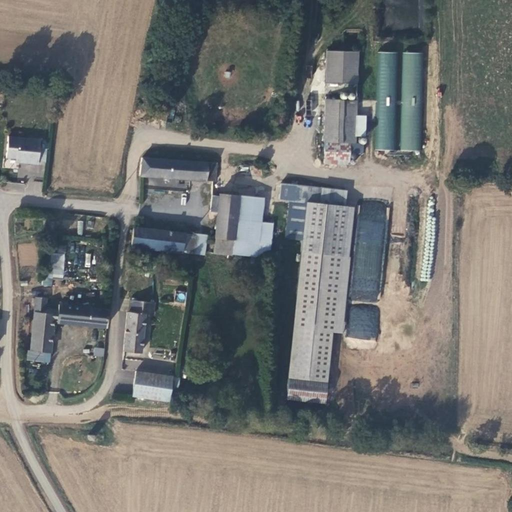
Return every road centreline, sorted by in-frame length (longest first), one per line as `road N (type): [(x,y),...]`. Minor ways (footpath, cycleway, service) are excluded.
road 1 (unclassified): [(127,211),(137,149),(147,144),(283,150),(304,170),(328,177),(405,174)]
road 2 (unclassified): [(0,225),(12,413)]
road 3 (unclassified): [(12,413),(88,408),(100,398),(113,366),(116,308)]
road 4 (unclassified): [(0,203),(127,211)]
